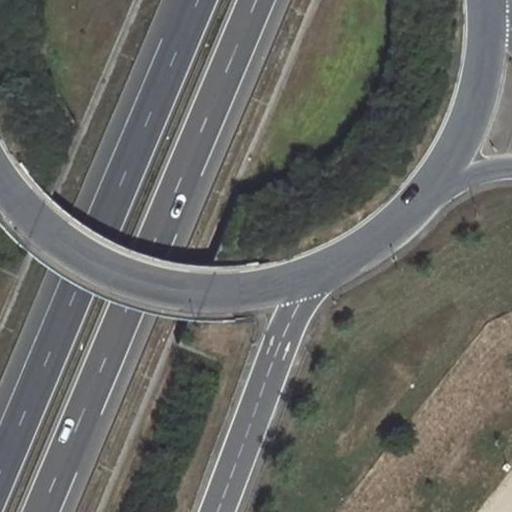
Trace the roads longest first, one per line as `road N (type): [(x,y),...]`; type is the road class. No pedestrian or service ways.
road 1 (trunk): [(41,511),(256,0)]
road 2 (trunk): [(198,0),(0,471)]
road 3 (secondary): [(0,179),(24,212),(87,259),(161,286),(239,292),(315,275)]
road 4 (trunk): [(217,511),(282,336),(315,275)]
road 5 (secondary): [(433,186),(477,101),(488,6)]
road 6 (secondary): [(315,275),(380,238),(433,186)]
